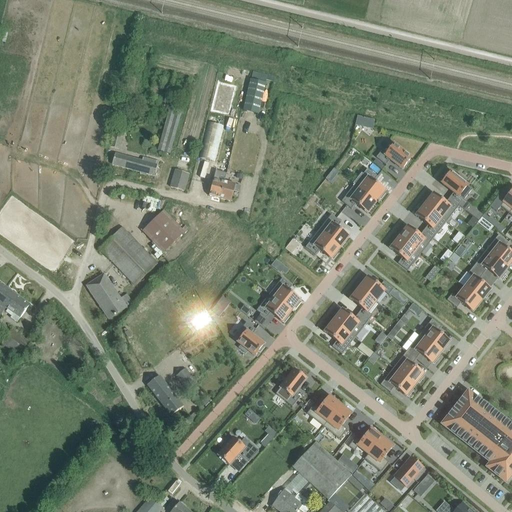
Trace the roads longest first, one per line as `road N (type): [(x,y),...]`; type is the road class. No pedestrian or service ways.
road 1 (residential): [(68,302),(106,187),(119,180),(244,209),(264,142),(254,125)]
road 2 (unclassified): [(231,511),(158,446),(68,302)]
road 3 (residential): [(435,150),(284,334)]
road 4 (residential): [(409,433),(284,334)]
road 5 (residential): [(409,433),(495,321)]
road 6 (residential): [(502,511),(409,433)]
